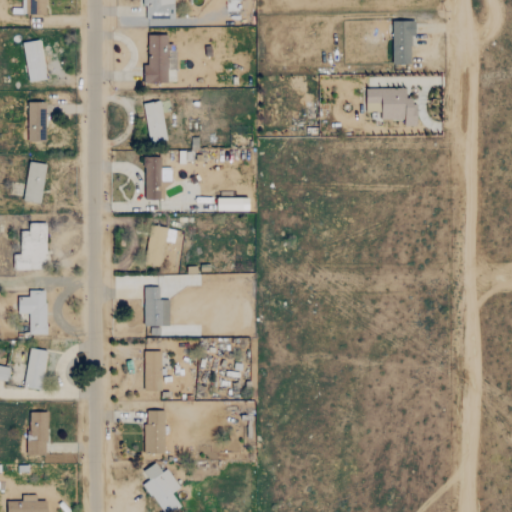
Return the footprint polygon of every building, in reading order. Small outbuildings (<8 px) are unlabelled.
[(45,14),(45,0),(27,0),(27,14),(45,14)] [(174,0),(142,0),(142,4),(146,4),(146,18),(174,19),(174,0)] [(410,64),(411,35),(416,35),(416,21),(393,20),(392,63),(410,64)] [(168,83),(168,69),(176,69),(176,50),(168,50),(169,34),(147,34),(146,82),(168,83)] [(47,78),(39,40),(22,43),(30,82),(47,78)] [(382,119),(405,119),(405,126),(416,126),(416,98),(407,98),(407,88),(366,88),(366,108),(382,108),(382,119)] [(147,142),(165,141),(163,101),(145,102),(147,142)] [(46,102),(28,102),(28,141),(45,141),(46,102)] [(145,199),(165,199),(165,185),(172,185),(171,168),(161,168),(161,156),(145,157),(145,199)] [(24,201),(41,203),(45,163),(28,162),(24,201)] [(378,223),(378,205),(372,205),(372,184),(378,184),(378,175),(398,175),(398,182),(401,182),(401,190),(405,190),(404,201),(410,202),(410,223),(378,223)] [(250,209),(249,197),(217,197),(218,210),(250,209)] [(46,222),(29,223),(29,231),(20,231),(21,255),(15,255),(15,269),(47,269),(46,222)] [(161,266),(165,241),(174,242),(175,229),(150,225),(145,263),(161,266)] [(169,326),(170,300),(159,300),(159,287),(144,286),(143,325),(169,326)] [(47,333),(46,290),(29,290),(29,297),(18,297),(18,313),(29,313),(29,334),(47,333)] [(24,387),(42,389),(46,350),(28,348),(24,387)] [(161,391),(161,351),(144,351),(143,390),(161,391)] [(0,380),(9,381),(10,367),(0,365),(0,380)] [(165,410),(145,410),(144,453),(164,454),(165,410)] [(28,454),(47,455),(47,412),(29,411),(28,454)] [(180,487),(167,468),(162,472),(155,462),(143,471),(149,480),(143,484),(163,511),(172,511),(181,506),(172,493),(180,487)] [(7,511),(46,511),(46,501),(36,501),(36,495),(21,495),(21,501),(7,501),(7,511)]
